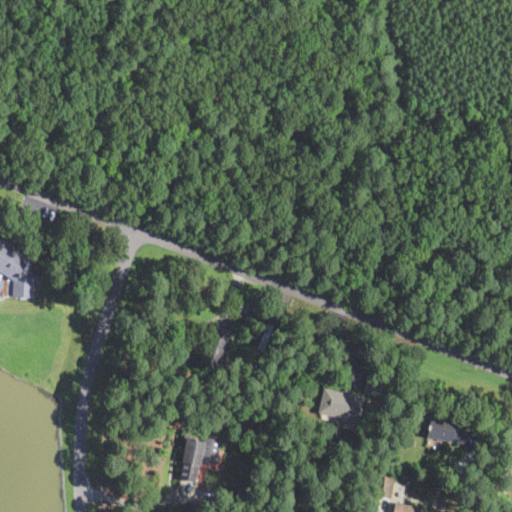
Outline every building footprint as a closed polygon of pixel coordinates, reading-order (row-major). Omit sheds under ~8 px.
[(0,237),(34,260),(28,269),(38,275),(38,280),(34,280),(33,298),(12,297),(13,281),(0,272),(0,237)] [(268,350),(267,354),(257,350),(268,324),(277,327),(268,350)] [(228,343),(221,363),(217,374),(196,366),(204,342),(207,343),(214,325),(232,331),(228,343)] [(380,384),(377,395),(363,392),(364,391),(367,374),(370,374),(381,377),(380,384)] [(323,388),(341,392),(352,394),(352,395),(366,398),(358,432),(343,428),(344,421),(336,419),(337,418),(318,413),(323,388)] [(467,444),(467,445),(426,437),(430,418),(455,423),(454,426),(470,429),(467,444)] [(219,453),(217,461),(217,464),(202,461),(201,465),(198,464),(194,482),(180,479),(184,461),(180,460),(185,436),(205,440),(203,449),(219,453)] [(484,469),(482,474),(472,471),(475,465),(484,469)] [(392,494),(391,499),(372,496),(376,475),(395,479),(392,494)] [(247,498),(245,506),(231,504),(234,487),(234,485),(248,488),(247,498)] [(290,503),(286,510),(282,508),(284,503),(285,501),(290,503)] [(443,511),(392,511),(394,503),(394,502),(444,511),(443,511)]
